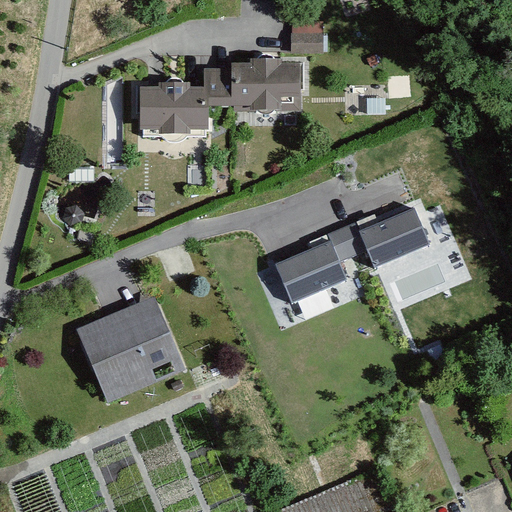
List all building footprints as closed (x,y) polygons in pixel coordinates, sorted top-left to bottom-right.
[(291,29),(291,48),(323,48),(323,30),(291,29)] [(145,84),(144,131),(218,133),(219,107),(303,109),(304,62),(239,60),(238,70),(207,70),(206,85),(145,84)] [(87,213),(76,203),(64,208),(61,218),(71,228),(85,221),(87,213)] [(414,209),(359,233),(367,250),(375,269),(430,246),(414,209)] [(340,262),(367,250),(359,233),(355,223),(328,234),(331,241),(340,262)] [(348,281),(340,262),(331,241),(275,265),(292,304),(348,281)] [(125,315),(81,333),(112,407),(190,374),(159,300),(125,315)]
